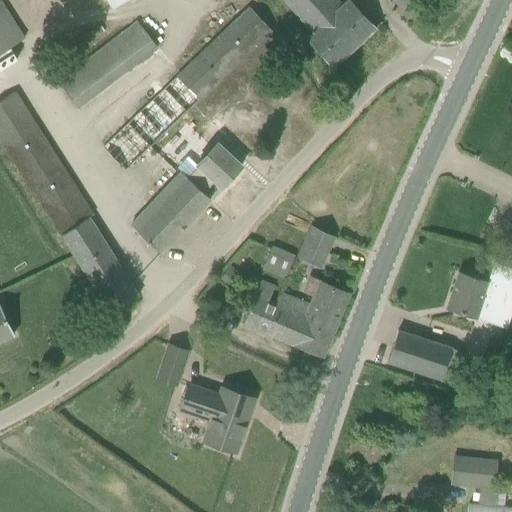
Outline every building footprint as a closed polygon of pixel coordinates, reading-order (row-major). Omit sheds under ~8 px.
[(17,18),(5,0),(0,0),(0,54),(24,39),(12,20),(17,18)] [(306,38),(333,68),(376,28),(349,0),(347,0),(341,6),(336,0),(281,0),(312,33),(306,38)] [(103,147),(126,170),(272,31),(249,7),(103,147)] [(56,76),(77,107),(161,49),(140,18),(56,76)] [(0,61),(0,70),(18,59),(14,52),(0,61)] [(0,101),(0,140),(110,314),(139,296),(89,218),(93,215),(15,92),(0,101)] [(198,166),(187,178),(204,194),(215,182),(221,188),(242,166),(217,143),(197,165),(198,166)] [(129,227),(160,253),(210,200),(204,194),(187,178),(181,172),(129,227)] [(312,227),(309,235),(298,257),(321,267),(334,237),(312,227)] [(262,269),(287,278),(296,253),(271,244),(262,269)] [(221,279),(231,285),(240,272),(230,265),(221,279)] [(447,309),(478,320),(485,296),(492,299),(497,283),(459,272),(447,309)] [(333,335),(333,334),(303,322),(306,316),(275,304),(276,303),(269,301),(275,287),(261,281),(259,287),(243,325),(323,358),(324,357),(324,356),(333,335)] [(303,322),(333,334),(334,333),(333,333),(349,296),(350,294),(320,282),(313,297),(309,306),(280,294),(276,303),(275,304),(306,316),(303,322)] [(0,341),(14,335),(0,305),(0,341)] [(451,348),(398,330),(387,363),(441,380),(456,385),(466,353),(451,348)] [(167,342),(155,380),(178,387),(191,350),(167,342)] [(220,397),(189,386),(181,409),(212,419),(205,441),(235,452),(253,399),(223,388),(220,397)] [(468,504),(467,511),(511,511),(511,509),(495,508),(498,487),(493,486),(496,461),(454,457),(452,483),(480,486),(480,496),(479,505),(468,504)]
